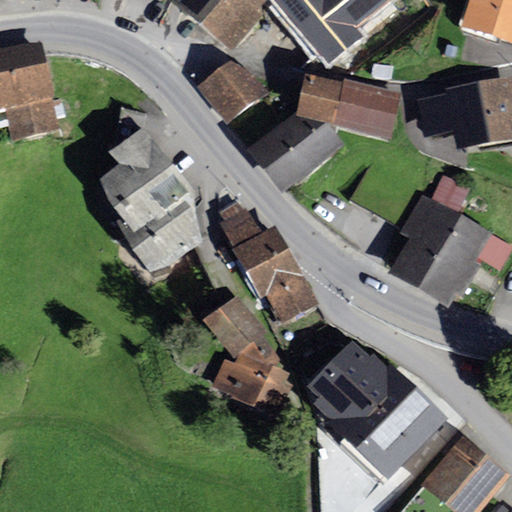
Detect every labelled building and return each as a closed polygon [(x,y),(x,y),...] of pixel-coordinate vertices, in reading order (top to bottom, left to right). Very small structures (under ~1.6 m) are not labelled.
[(181,0),(170,14),(223,58),(256,18),(270,0),(181,0)] [(280,0),(284,5),(277,11),(326,71),(362,41),(328,0),(280,0)] [(511,0),(470,0),(461,33),(511,48),(511,0)] [(256,18),(223,58),(229,63),(262,22),(256,18)] [(0,55),(0,118),(5,117),(11,149),(59,139),(56,123),(65,121),(61,100),(51,102),(40,48),(0,55)] [(233,64),(197,93),(226,129),(268,96),(250,75),(233,64)] [(342,90),(304,82),(297,119),(295,127),(329,134),(390,146),(400,97),(343,85),(342,90)] [(444,100),(416,105),(424,145),(455,140),(458,159),(511,148),(511,91),(511,85),(444,97),(444,100)] [(295,119),(246,161),(282,203),(344,150),(329,134),(295,127),(297,119),(295,119)] [(190,193),(138,138),(109,163),(122,178),(104,192),(134,233),(120,241),(155,286),(200,251),(190,193)] [(429,201),(420,196),(399,239),(408,244),(389,282),(446,311),(453,298),(461,302),(479,265),(502,277),(511,256),(511,249),(459,222),(473,194),(441,178),(429,201)] [(242,211),(222,222),(239,256),(236,260),(261,305),(268,302),(284,328),(315,308),(273,238),(261,244),(242,211)] [(261,336),(238,304),(207,328),(238,367),(236,371),(224,365),(213,393),(253,415),(270,422),(287,394),(281,390),(285,381),(271,375),(276,363),(261,336)] [(378,485),(438,425),(391,377),(387,381),(374,367),(370,370),(355,355),(315,394),(326,406),(319,412),(329,422),(321,429),(378,485)] [(486,511),(509,484),(462,444),(405,511),(486,511)]
